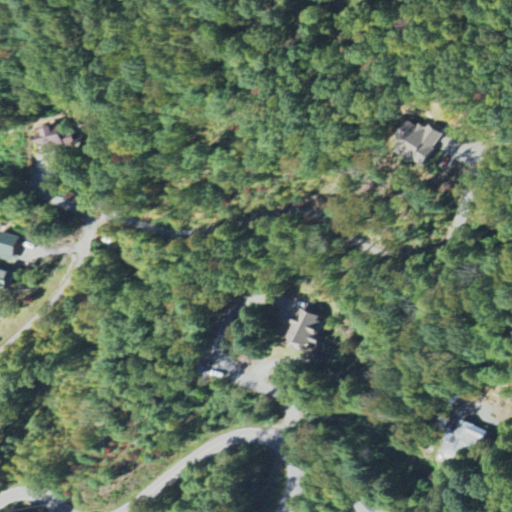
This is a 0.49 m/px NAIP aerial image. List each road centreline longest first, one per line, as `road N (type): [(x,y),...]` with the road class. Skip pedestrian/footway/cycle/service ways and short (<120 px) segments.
road 1 (residential): [(0,348),(67,282),(90,223),(106,214),(189,231),(298,208),(339,224),(373,250),(403,256),(450,241)]
road 2 (residential): [(0,497),(23,490),(71,511),(135,506),(209,447),(241,434),(271,435),(294,450),(296,470),(280,511)]
